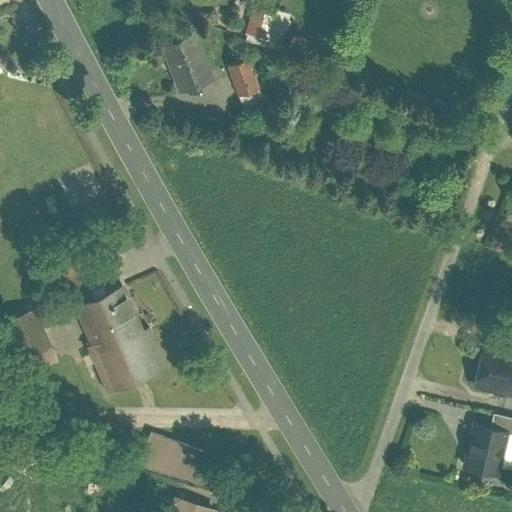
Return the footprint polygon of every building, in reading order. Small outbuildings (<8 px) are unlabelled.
[(278,14),(252,7),(245,35),(271,42),(278,14)] [(197,31),(162,43),(178,89),(212,78),(197,31)] [(296,33),(292,49),(313,53),(316,37),(296,33)] [(249,56),(227,62),(235,95),(257,89),(249,56)] [(54,265),(60,279),(86,268),(80,254),(54,265)] [(135,280),(78,303),(113,389),(170,365),(135,280)] [(511,346),(483,340),(474,382),(511,390),(511,356),(511,349),(511,346)] [(511,414),(496,411),(492,425),(511,429),(511,414)] [(468,465),(502,473),(511,430),(511,429),(492,425),(478,422),(468,465)] [(157,428),(145,463),(215,488),(227,453),(157,428)] [(171,511),(219,511),(221,506),(178,492),(171,511)]
